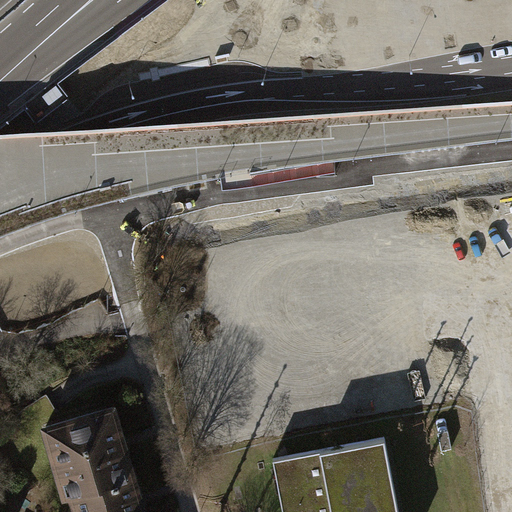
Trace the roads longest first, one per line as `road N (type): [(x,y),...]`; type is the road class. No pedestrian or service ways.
road 1 (motorway): [(0,177),(95,129),(173,104),(511,64)]
road 2 (motorway): [(0,97),(121,0)]
